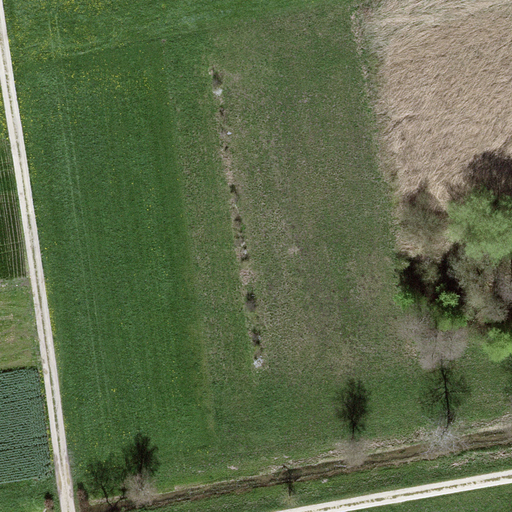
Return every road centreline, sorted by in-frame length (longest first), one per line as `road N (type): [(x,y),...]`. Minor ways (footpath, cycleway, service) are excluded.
road 1 (track): [(69,511),(0,33)]
road 2 (track): [(511,474),(307,511)]
